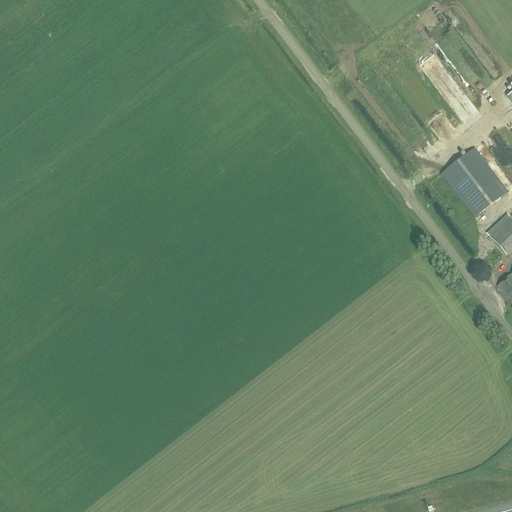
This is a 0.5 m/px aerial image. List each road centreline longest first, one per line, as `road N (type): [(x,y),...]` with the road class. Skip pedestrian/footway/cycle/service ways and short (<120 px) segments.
road 1 (unclassified): [(511,333),(256,0)]
road 2 (unknown): [(511,118),(481,118),(405,195)]
